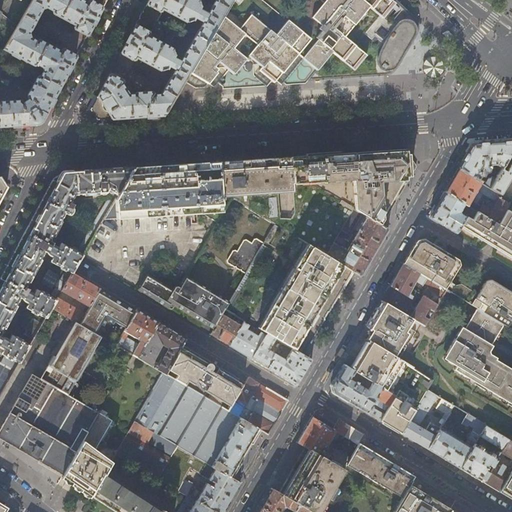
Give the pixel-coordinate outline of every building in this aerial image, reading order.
[(20,101),(0,102),(0,126),(1,126),(12,126),(27,125),(32,124),(43,117),(51,102),(75,57),(75,55),(63,49),(62,50),(60,52),(38,40),(36,40),(36,41),(30,38),(28,33),(41,9),(46,7),(52,10),(52,12),(52,13),(74,25),(73,27),(74,29),(85,35),(87,34),(105,0),(32,0),(0,54),(0,68),(10,52),(35,66),(38,65),(43,67),(44,71),(41,78),(39,77),(38,77),(28,96),(29,100),(23,104),(20,101)] [(148,0),(143,10),(120,52),(121,53),(133,60),(135,60),(136,57),(161,71),(167,69),(169,65),(176,69),(161,95),(152,95),(152,93),(151,92),(136,92),(135,95),(129,95),(122,84),(123,82),(122,80),(120,79),(120,77),(120,76),(116,74),(114,74),(114,75),(111,74),(108,75),(90,109),(96,120),(163,115),(183,82),(187,76),(231,0),(214,0),(207,15),(198,10),(200,6),(199,1),(196,0),(148,0)] [(231,0),(187,76),(183,82),(194,88),(203,88),(207,83),(212,78),(222,86),(228,86),(267,83),(270,81),(272,82),(276,78),(282,82),(333,79),(360,77),(373,76),(381,76),(386,75),(388,75),(391,73),(393,71),(395,69),(399,63),(401,59),(412,40),(418,32),(418,28),(419,26),(418,23),(417,21),(415,18),(396,0),(231,0)] [(443,32),(443,33),(444,33),(446,35),(449,38),(450,39),(451,40),(452,39),(455,37),(456,37),(456,36),(455,36),(454,35),(452,32),(450,30),(449,29),(448,29),(447,29),(446,30),(444,31),(443,32)] [(447,58),(428,56),(426,74),(445,76),(447,58)] [(511,137),(490,140),(474,141),(466,156),(458,169),(477,180),(480,175),(483,175),(481,167),(483,167),(485,166),(487,167),(490,167),(490,164),(495,164),(501,168),(511,149),(511,137)] [(308,156),(289,157),(291,183),(310,183),(379,224),(396,195),(407,178),(413,166),(403,149),(394,150),(346,153),(308,156)] [(511,149),(501,168),(495,178),(489,187),(488,188),(498,194),(511,172),(511,185),(511,186),(504,198),(511,202),(511,199),(511,149)] [(387,229),(379,224),(310,183),(291,183),(289,157),(268,158),(238,160),(218,162),(221,197),(230,196),(274,223),(351,271),(360,276),(373,253),(387,229)] [(144,167),(133,167),(102,220),(196,213),(196,214),(203,214),(215,223),(222,212),(221,197),(218,162),(207,162),(179,164),(144,167)] [(102,220),(133,167),(114,168),(92,170),(71,171),(60,172),(52,185),(43,202),(32,224),(17,252),(8,270),(0,285),(0,355),(17,364),(27,346),(5,333),(2,338),(0,337),(0,320),(13,295),(22,301),(19,306),(44,320),(51,308),(54,303),(22,285),(38,257),(71,273),(71,272),(102,220)] [(504,198),(499,195),(498,194),(488,188),(489,187),(484,184),(477,180),(458,169),(451,181),(444,192),(470,207),(473,208),(498,223),(506,210),(511,202),(504,198)] [(489,187),(495,178),(491,176),(490,178),(488,178),(484,184),(489,187)] [(429,217),(444,226),(455,233),(459,225),(470,207),(444,192),(436,205),(429,217)] [(511,213),(506,210),(498,223),(473,208),(470,207),(459,225),(469,231),(497,248),(511,257),(511,213)] [(326,314),(351,271),(274,223),(263,241),(269,245),(268,247),(265,246),(229,307),(244,315),(242,320),(244,321),(249,324),(259,330),(266,334),(302,355),(326,314)] [(245,273),(263,241),(257,237),(254,237),(252,241),(247,239),(244,239),(238,250),(236,249),(235,249),(233,250),(227,258),(227,260),(227,262),(234,266),(237,266),(240,268),(240,270),(245,273)] [(422,239),(415,240),(413,245),(408,253),(401,264),(445,290),(475,308),(503,325),(507,327),(511,318),(511,292),(490,279),(485,281),(478,292),(474,293),(460,284),(455,285),(451,283),(450,280),(459,265),(457,260),(448,254),(422,239)] [(401,264),(391,282),(380,300),(411,319),(424,326),(445,290),(401,264)] [(85,280),(71,272),(71,273),(60,291),(89,308),(98,290),(99,288),(85,280)] [(179,308),(193,317),(204,298),(180,284),(178,287),(176,285),(174,286),(171,289),(146,274),(137,289),(149,296),(168,307),(171,303),(174,305),(179,308)] [(223,309),(228,301),(185,276),(180,284),(204,298),(223,309)] [(98,290),(89,308),(87,310),(86,313),(85,315),(80,325),(95,333),(99,325),(102,326),(105,321),(111,324),(113,322),(125,329),(134,312),(127,307),(106,295),(98,290)] [(74,321),(80,325),(85,315),(56,298),(54,303),(51,308),(74,321)] [(203,323),(212,328),(221,315),(222,312),(224,309),(223,309),(204,298),(193,317),(203,323)] [(411,319),(380,300),(379,303),(373,313),(365,326),(371,330),(365,340),(367,341),(399,359),(415,332),(406,327),(411,319)] [(494,340),(498,333),(503,325),(475,308),(470,316),(466,323),(462,329),(460,328),(448,347),(449,348),(445,355),(446,361),(456,367),(454,370),(468,379),(468,380),(490,394),(491,393),(501,399),(500,400),(511,406),(511,370),(495,361),(496,360),(488,354),(492,347),(491,346),(494,340)] [(125,329),(115,345),(133,355),(137,358),(157,323),(145,316),(135,310),(134,312),(125,329)] [(219,340),(229,346),(240,326),(221,315),(212,328),(209,334),(219,340)] [(100,337),(95,333),(80,325),(74,321),(55,355),(53,354),(48,363),(50,364),(42,379),(32,373),(0,426),(0,439),(26,455),(62,476),(99,413),(68,394),(100,337)] [(250,359),(266,334),(259,330),(256,336),(252,334),(253,332),(249,330),(248,332),(245,330),(249,324),(244,321),(240,326),(229,346),(240,352),(250,359)] [(157,323),(137,358),(138,359),(162,372),(165,374),(181,346),(185,340),(171,331),(157,323)] [(259,364),(281,377),(295,386),(302,373),(310,360),(302,355),(266,334),(250,359),(259,364)] [(399,359),(367,341),(359,355),(350,370),(353,371),(357,374),(394,397),(379,421),(389,426),(400,433),(427,391),(434,380),(431,379),(428,377),(399,359)] [(230,406),(244,383),(219,368),(218,369),(213,367),(211,364),(210,363),(208,363),(206,363),(207,361),(193,353),(181,346),(165,374),(184,385),(187,380),(194,385),(196,383),(199,384),(199,386),(199,387),(200,388),(230,406)] [(133,368),(138,359),(137,358),(133,355),(127,364),(133,368)] [(394,397),(357,374),(355,377),(357,379),(355,383),(348,379),(353,371),(350,370),(342,364),(335,376),(330,386),(332,393),(348,402),(364,412),(379,421),(394,397)] [(162,372),(134,422),(231,478),(240,463),(252,442),(259,429),(227,410),(184,385),(165,374),(162,372)] [(227,410),(259,429),(267,434),(277,416),(286,401),(247,377),(244,383),(230,406),(227,410)] [(427,391),(400,433),(413,441),(426,449),(439,429),(430,423),(425,430),(421,428),(422,425),(419,423),(436,396),(427,391)] [(453,406),(443,400),(440,405),(450,411),(453,406)] [(322,410),(315,412),(304,429),(297,442),(310,450),(336,465),(343,454),(326,445),(335,430),(358,444),(358,443),(363,434),(351,427),(322,410)] [(112,421),(99,413),(62,476),(82,490),(90,495),(107,468),(111,461),(94,450),(112,421)] [(446,417),(443,415),(438,424),(441,426),(441,425),(445,428),(448,424),(444,421),(446,417)] [(439,429),(426,449),(442,458),(458,468),(474,443),(479,435),(485,426),(470,416),(466,421),(473,425),(462,442),(439,429)] [(238,482),(231,478),(134,422),(115,454),(187,496),(214,511),(221,511),(231,495),(238,482)] [(511,441),(485,426),(479,435),(502,448),(500,452),(511,459),(511,441)] [(408,485),(413,476),(400,468),(371,451),(358,443),(358,444),(344,465),(400,498),(408,485)] [(474,443),(458,468),(470,475),(482,482),(493,464),(499,452),(498,451),(495,452),(493,455),(483,449),(484,445),(480,443),(478,446),(474,443)] [(318,511),(343,469),(336,465),(310,450),(302,462),(288,485),(282,496),(310,511),(318,511)] [(493,464),(482,482),(489,487),(497,491),(508,473),(504,471),(504,468),(503,466),(501,464),(498,464),(495,466),(493,464)] [(508,473),(497,491),(508,498),(511,499),(511,468),(511,467),(508,473)] [(107,468),(90,495),(104,505),(115,511),(165,511),(163,510),(162,511),(107,477),(111,471),(107,468)] [(423,494),(428,485),(421,481),(413,476),(408,485),(423,494)] [(447,511),(455,501),(443,494),(428,485),(423,494),(408,485),(400,498),(391,511),(447,511)] [(310,511),(282,496),(270,488),(261,503),(255,511),(310,511)] [(214,511),(187,496),(177,511),(214,511)] [(473,511),(467,508),(455,501),(447,511),(473,511)]
